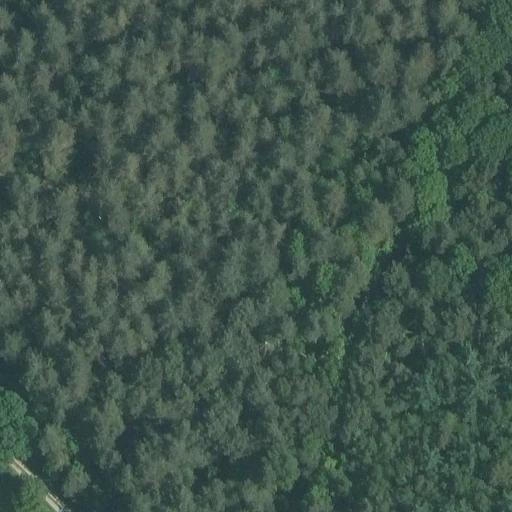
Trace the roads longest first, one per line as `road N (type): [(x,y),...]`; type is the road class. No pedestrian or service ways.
road 1 (track): [(0,179),(397,267),(511,338)]
road 2 (track): [(397,267),(505,0)]
